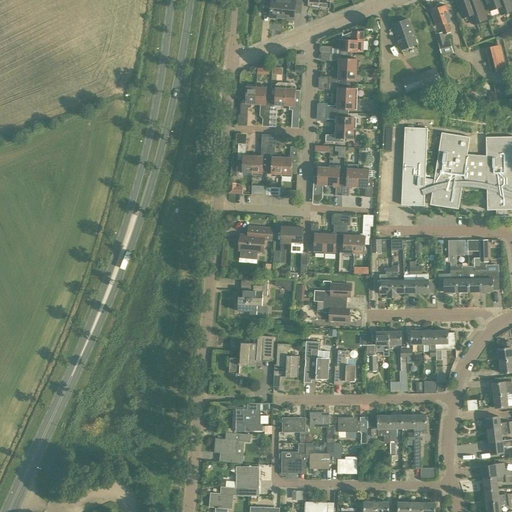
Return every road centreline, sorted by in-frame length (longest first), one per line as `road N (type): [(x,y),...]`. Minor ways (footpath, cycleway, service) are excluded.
road 1 (residential): [(449,483),(285,484),(274,477),(274,420),(280,400),(293,397),(451,397)]
road 2 (primary): [(96,319),(150,194),(192,0)]
road 3 (primary): [(171,0),(151,129),(96,319)]
road 4 (residential): [(190,511),(218,206)]
road 5 (residential): [(218,206),(232,65),(315,32)]
road 6 (primary): [(18,491),(96,319)]
road 7 (residential): [(511,230),(382,230)]
